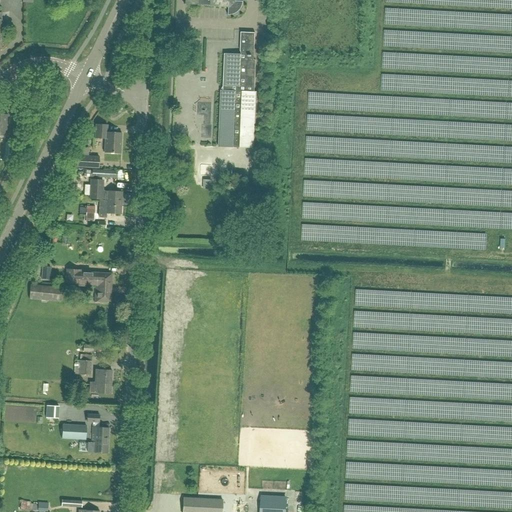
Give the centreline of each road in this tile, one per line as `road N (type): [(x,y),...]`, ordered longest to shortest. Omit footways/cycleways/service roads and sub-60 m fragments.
road 1 (unclassified): [(123,511),(142,103)]
road 2 (tertiary): [(0,251),(85,76)]
